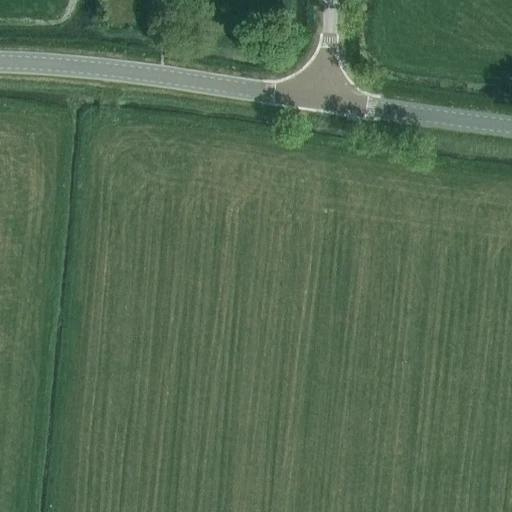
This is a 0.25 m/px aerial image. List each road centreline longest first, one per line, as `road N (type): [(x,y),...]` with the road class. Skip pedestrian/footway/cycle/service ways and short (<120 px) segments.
road 1 (tertiary): [(0,62),(327,100)]
road 2 (tertiary): [(511,125),(327,100)]
